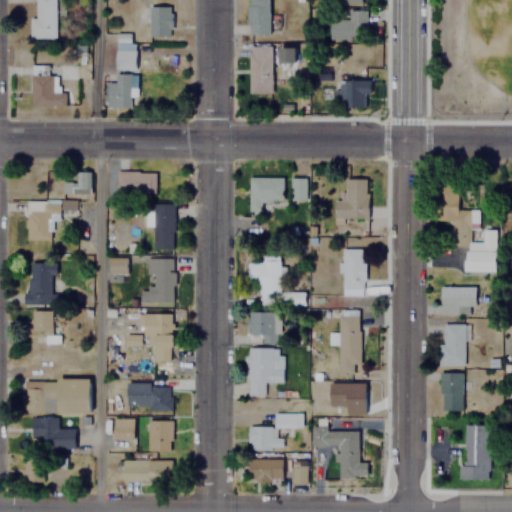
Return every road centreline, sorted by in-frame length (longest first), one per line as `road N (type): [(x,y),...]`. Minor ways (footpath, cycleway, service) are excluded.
road 1 (residential): [(209,511),(215,0)]
road 2 (tertiary): [(403,511),(407,0)]
road 3 (residential): [(511,142),(0,141)]
road 4 (tertiary): [(0,509),(511,510)]
